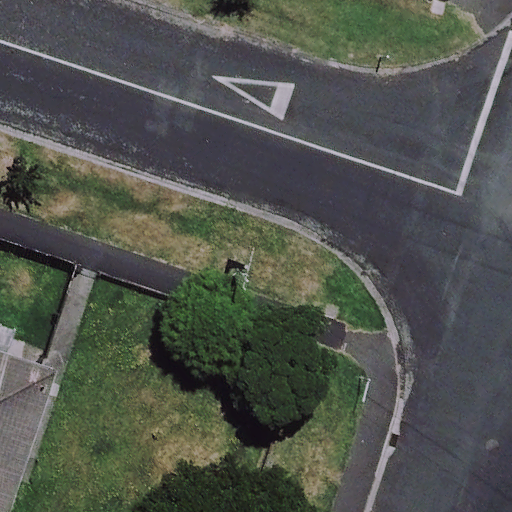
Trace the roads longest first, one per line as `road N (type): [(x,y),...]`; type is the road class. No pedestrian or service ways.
road 1 (residential): [(0,46),(511,217)]
road 2 (residential): [(449,511),(511,321)]
